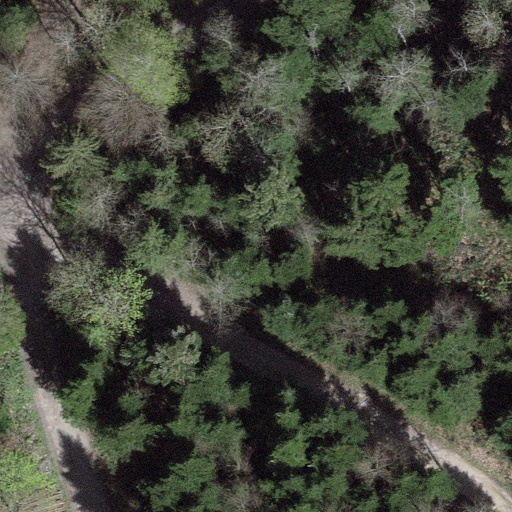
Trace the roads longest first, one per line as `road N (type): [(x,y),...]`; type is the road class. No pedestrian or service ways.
road 1 (track): [(510,511),(195,265),(5,172)]
road 2 (track): [(5,172),(93,511)]
road 3 (track): [(251,0),(5,172)]
road 4 (track): [(5,172),(95,0)]
